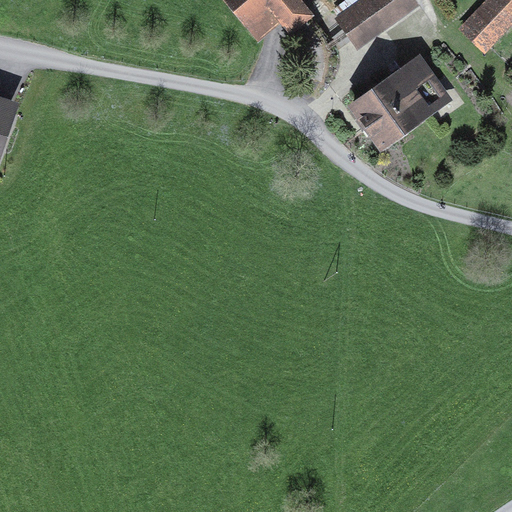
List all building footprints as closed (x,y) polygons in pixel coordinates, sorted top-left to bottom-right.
[(227,0),(249,26),(281,0),(227,0)] [(359,50),(416,7),(411,0),(362,0),(336,20),(359,50)] [(511,0),(489,0),(467,23),(489,45),(511,21),(511,0)] [(352,106),(380,147),(449,102),(422,60),(352,106)] [(0,161),(19,105),(0,98),(0,161)]
